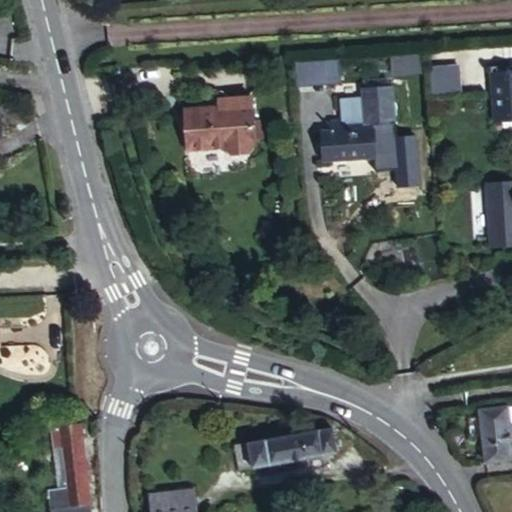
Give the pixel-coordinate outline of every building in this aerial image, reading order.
[(334,47),(289,49),(290,74),(335,72),(334,47)] [(453,48),(426,50),(428,79),(455,77),(453,48)] [(417,56),(390,60),(393,78),(420,73),(417,56)] [(511,57),(487,59),(490,115),(511,113),(511,57)] [(387,94),(386,78),(358,80),(359,89),(361,110),(336,111),(329,111),(329,121),(316,122),(318,155),(370,152),(368,119),(390,117),(390,112),(393,108),(392,97),(387,94)] [(250,133),(248,84),(220,85),(220,93),(214,93),(178,95),(180,137),(221,135),(221,139),(226,143),(244,142),(248,138),(247,134),(250,133)] [(336,111),(361,110),(359,89),(335,90),(336,111)] [(482,461),(511,455),(511,438),(509,439),(502,404),(473,409),(482,461)] [(92,511),(76,420),(66,422),(61,423),(51,427),(63,485),(52,487),(57,511),(92,511)] [(248,439),(250,463),(334,455),(332,431),(248,439)] [(234,465),(250,463),(248,439),(232,440),(234,465)] [(146,483),(147,500),(177,498),(175,481),(146,483)] [(178,511),(194,511),(192,481),(175,481),(177,498),(178,511)] [(147,500),(148,507),(147,511),(178,511),(177,498),(147,500)]
